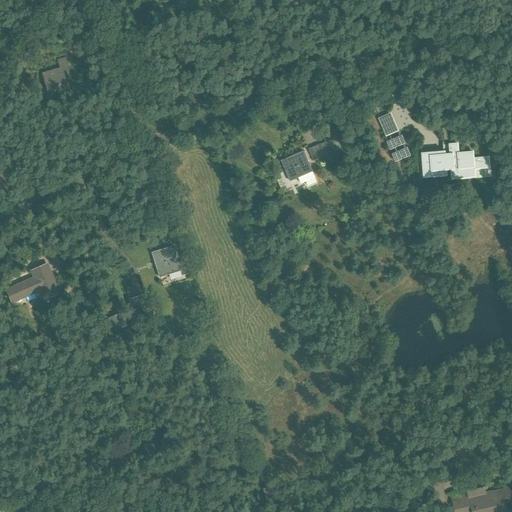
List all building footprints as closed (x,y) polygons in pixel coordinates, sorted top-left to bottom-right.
[(60,68),(42,73),(48,93),(68,87),(63,71),(69,69),(65,58),(58,60),(60,68)] [(321,144),(309,149),(314,161),(326,156),(321,144)] [(444,151),(420,153),(422,178),(445,176),(445,171),(449,170),(450,181),(474,180),(474,170),(489,168),(488,158),(473,159),(473,153),(458,154),(457,144),(449,145),(450,154),(444,154),(444,151)] [(304,152),(281,161),(290,181),(312,172),(304,152)] [(174,247),(152,254),(160,277),(181,271),(174,247)] [(36,279),(7,291),(12,302),(41,290),(45,300),(60,293),(47,264),(32,271),(36,279)] [(91,283),(81,287),(84,293),(93,289),(91,283)] [(152,305),(124,313),(130,327),(156,320),(152,305)] [(130,327),(124,313),(121,314),(109,319),(114,332),(130,327)] [(418,504),(412,506),(413,511),(437,511),(446,510),(440,483),(422,487),(426,505),(419,507),(418,504)] [(276,485),(263,488),(267,508),(281,504),(276,485)] [(465,497),(451,500),(454,511),(463,511),(472,510),(472,511),(506,511),(504,499),(511,497),(507,489),(490,492),(490,493),(483,495),(481,488),(463,492),(465,497)]
